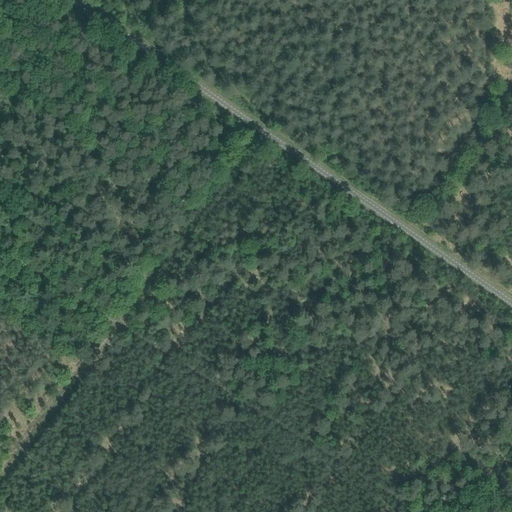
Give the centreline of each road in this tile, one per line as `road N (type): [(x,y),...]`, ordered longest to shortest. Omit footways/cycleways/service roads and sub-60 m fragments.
road 1 (unclassified): [(511,302),(76,0)]
road 2 (track): [(421,511),(0,247)]
